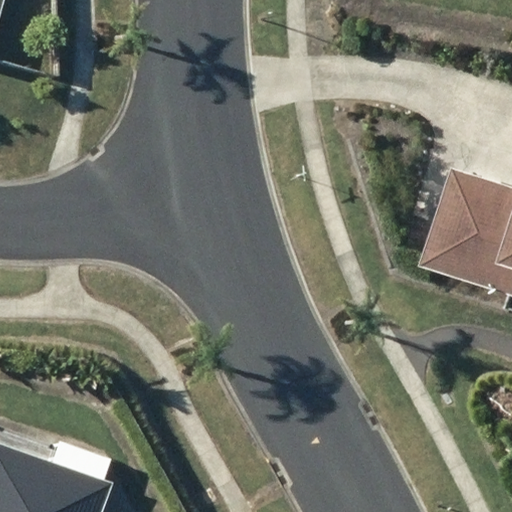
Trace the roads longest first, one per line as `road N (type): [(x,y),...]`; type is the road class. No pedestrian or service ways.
road 1 (residential): [(402,511),(240,221)]
road 2 (residential): [(240,221),(0,209)]
road 3 (residential): [(240,221),(218,0)]
